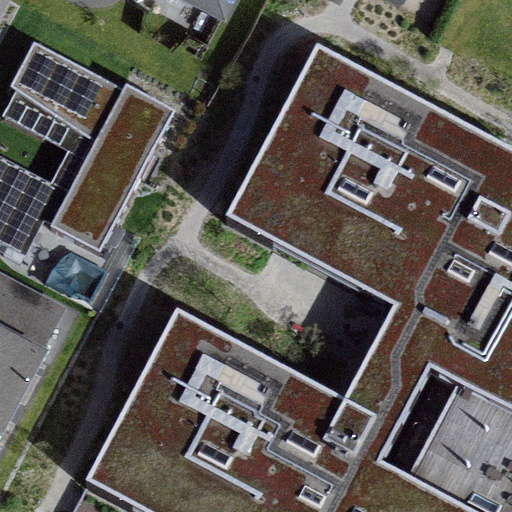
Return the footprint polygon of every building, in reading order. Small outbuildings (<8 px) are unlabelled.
[(229,0),(192,0),(222,15),(229,0)] [(102,248),(173,109),(34,39),(15,76),(96,136),(52,222),(102,248)] [(511,511),(511,163),(314,58),(223,229),(391,319),(342,411),(174,322),(83,493),(117,511),(511,511)] [(0,240),(24,252),(58,185),(0,155),(0,240)] [(0,447),(40,365),(0,345),(0,447)]
